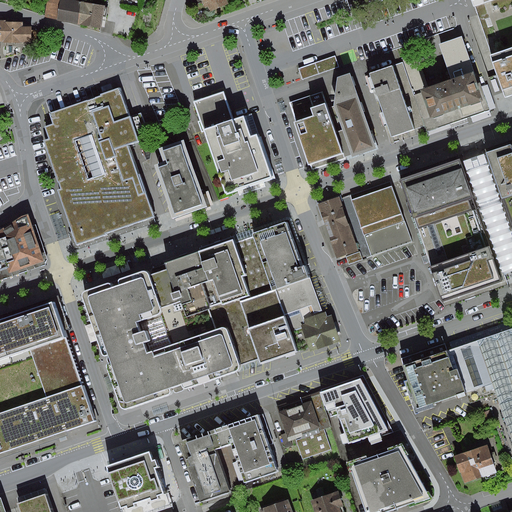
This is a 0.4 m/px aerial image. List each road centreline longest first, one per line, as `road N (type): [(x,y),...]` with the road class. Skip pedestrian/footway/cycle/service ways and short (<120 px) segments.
road 1 (residential): [(298,191),(61,272)]
road 2 (residential): [(511,120),(298,191)]
road 3 (tertiary): [(165,426),(367,355)]
road 4 (residential): [(241,21),(298,191)]
road 5 (residential): [(298,191),(367,355)]
road 6 (residential): [(367,355),(458,505)]
road 7 (tertiary): [(367,355),(511,305)]
road 8 (residential): [(71,301),(119,441)]
road 9 (residential): [(0,9),(93,37),(118,63)]
road 10 (tertiary): [(0,482),(119,441)]
